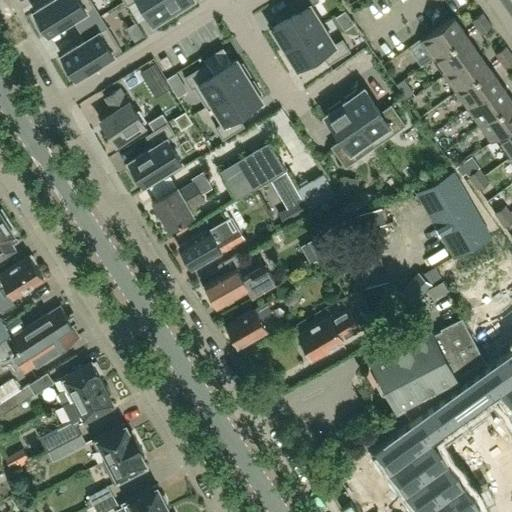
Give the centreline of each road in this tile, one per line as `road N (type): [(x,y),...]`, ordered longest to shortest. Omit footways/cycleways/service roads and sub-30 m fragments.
road 1 (residential): [(117,208),(256,414)]
road 2 (residential): [(233,11),(296,108),(371,60)]
road 3 (residential): [(58,109),(228,3)]
road 4 (residential): [(229,511),(156,400),(189,376)]
road 5 (residential): [(147,313),(114,335),(46,233)]
